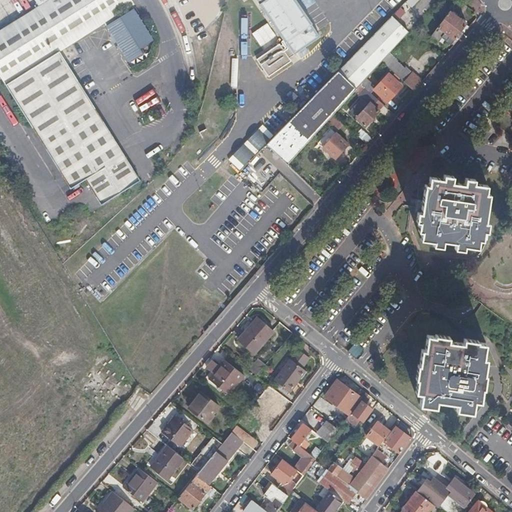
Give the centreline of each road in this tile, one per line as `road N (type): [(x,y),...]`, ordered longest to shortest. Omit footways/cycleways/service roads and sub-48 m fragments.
road 1 (residential): [(255,289),(494,12)]
road 2 (residential): [(63,511),(255,289)]
road 3 (residential): [(337,357),(219,511)]
